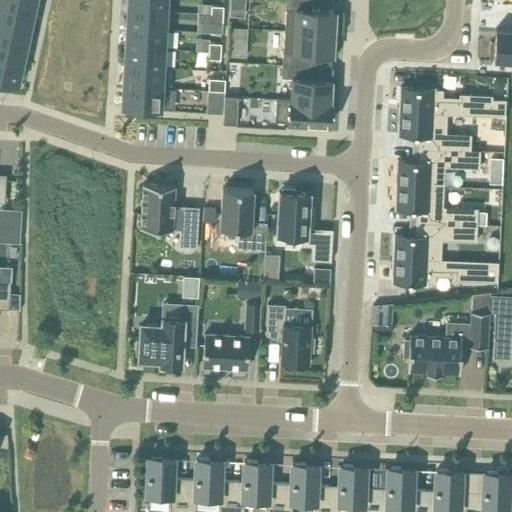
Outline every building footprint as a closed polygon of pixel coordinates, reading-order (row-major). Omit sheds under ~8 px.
[(0,0),(0,3),(34,11),(36,0),(0,0)] [(167,11),(167,0),(127,0),(127,9),(167,11)] [(229,0),(229,15),(243,16),(244,0),(229,0)] [(286,0),(284,30),(334,33),(335,10),(311,9),(311,0),(286,0)] [(0,23),(30,30),(34,11),(0,3),(0,23)] [(211,5),(211,14),(223,14),(223,6),(211,5)] [(126,27),(166,29),(167,11),(127,9),(126,27)] [(210,14),(210,22),(222,23),(223,14),(211,14),(210,14)] [(0,42),(26,48),(30,30),(0,23),(0,42)] [(125,46),(164,48),(166,29),(126,27),(125,46)] [(231,37),(230,56),(246,57),(246,38),(247,28),(231,27),(231,37)] [(490,41),(489,56),(494,56),(493,59),(511,60),(511,29),(495,28),(494,41),(490,41)] [(284,30),(282,64),(308,66),(308,54),(331,55),(333,55),(334,33),(284,30)] [(0,61),(22,66),(26,48),(0,42),(0,61)] [(208,42),(208,51),(221,52),(221,43),(208,42)] [(124,65),(163,67),(164,48),(125,46),(124,65)] [(208,51),(207,59),(220,60),(221,52),(208,51)] [(0,80),(18,85),(22,66),(0,61),(0,80)] [(290,99),(330,102),(331,78),(307,77),(308,66),(282,64),(282,76),(291,76),(290,99)] [(163,67),(124,65),(122,85),(162,88),(167,88),(168,68),(163,67)] [(225,79),(209,78),(208,90),(224,91),(225,79)] [(122,85),(121,107),(161,109),(162,88),(122,85)] [(400,86),(399,109),(446,111),(446,112),(491,114),(503,115),(504,115),(505,98),(499,97),(492,97),(492,94),(459,92),(459,96),(445,95),(442,95),(443,88),(433,88),(433,87),(400,86)] [(212,91),(211,99),(224,100),(224,96),(224,91),(212,91)] [(224,95),(223,123),(236,124),(238,96),(224,95)] [(276,98),(274,121),(329,124),(329,114),(330,102),(276,98)] [(399,109),(398,133),(419,134),(418,147),(470,149),(470,148),(471,132),(446,131),(446,112),(446,111),(399,109)] [(503,150),(504,115),(503,115),(491,114),(490,150),(503,150)] [(397,159),(396,183),(443,185),(444,165),(447,165),(479,166),(480,149),(470,148),(470,149),(418,147),(418,160),(397,159)] [(491,157),(491,167),(503,167),(503,157),(491,157)] [(182,205),(181,209),(173,209),(175,185),(143,183),(140,227),(180,229),(179,245),(196,246),(199,206),(182,205)] [(396,183),(395,207),(416,207),(415,221),(477,223),(477,210),(477,206),(444,205),(442,204),(443,185),(396,183)] [(251,221),(253,189),(222,188),(220,228),(238,229),(236,248),(265,249),(266,222),(251,221)] [(332,229),(318,228),(318,229),(312,228),(313,217),(308,217),(309,193),(295,192),(295,189),(282,188),(281,191),(279,191),(277,233),(302,235),(301,245),(311,246),(311,259),(331,260),(332,229)] [(0,206),(0,239),(19,240),(20,207),(0,206)] [(204,206),(203,221),(215,222),(216,207),(204,206)] [(477,210),(477,223),(485,223),(485,210),(477,210)] [(394,233),(393,257),(440,259),(440,258),(441,239),(476,240),(477,223),(415,221),(415,234),(394,233)] [(213,249),(213,274),(262,275),(262,250),(213,249)] [(266,277),(303,278),(304,252),(266,252),(266,277)] [(393,257),(392,280),(434,282),(435,274),(451,275),(451,279),(497,281),(498,260),(440,258),(440,259),(393,257)] [(183,275),(182,296),(198,297),(199,276),(183,275)] [(0,307),(8,308),(20,308),(20,292),(9,292),(10,280),(0,279),(0,307)] [(246,301),(244,329),(258,330),(260,302),(246,301)] [(285,304),(268,303),(266,334),(282,335),(280,362),(308,363),(309,351),(313,351),(314,336),(310,336),(311,324),(284,322),(285,304)] [(196,345),(197,312),(182,311),(182,318),(162,317),(162,324),(141,323),(140,341),(137,341),(136,354),(139,354),(139,358),(160,359),(160,362),(181,364),(182,344),(196,345)] [(446,336),(409,333),(409,340),(405,340),(404,356),(408,356),(407,369),(426,371),(426,372),(440,373),(440,371),(459,372),(461,339),(469,339),(469,346),(487,347),(489,312),(471,311),(470,323),(447,322),(446,336)] [(202,365),(246,368),(248,336),(204,333),(202,365)] [(173,457),(148,456),(146,494),(169,495),(168,511),(194,511),(195,497),(194,497),(195,478),(172,477),(173,457)] [(221,459),(196,458),(195,478),(194,497),(195,497),(218,497),(217,511),(241,511),(243,498),(243,480),(220,479),(221,459)] [(269,461),(244,460),(243,480),(243,498),(266,499),(265,511),(291,511),(292,501),(293,501),(294,483),(268,481),(269,461)] [(295,463),(294,483),(293,501),(316,502),(315,511),(341,511),(342,503),(341,503),(342,485),(319,484),(320,464),(295,463)] [(386,505),(387,487),(364,486),(365,466),(343,465),(342,485),(341,503),(342,503),(362,504),(361,511),(387,511),(388,505),(386,505)] [(413,468),(388,467),(387,487),(386,505),(388,505),(409,506),(408,511),(435,511),(435,507),(434,507),(435,489),(412,488),(413,468)] [(460,470),(436,469),(435,489),(434,507),(435,507),(457,508),(457,511),(483,511),(483,510),(482,509),(483,491),(460,490),(460,470)] [(509,472),(484,471),(483,491),(482,509),(483,510),(505,510),(505,511),(511,511),(511,492),(508,492),(509,472)]
